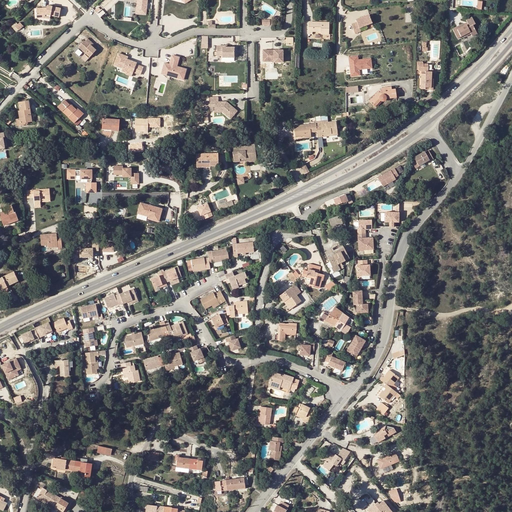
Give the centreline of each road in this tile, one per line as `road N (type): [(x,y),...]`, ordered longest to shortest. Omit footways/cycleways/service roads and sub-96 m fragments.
road 1 (tertiary): [(1,327),(259,213)]
road 2 (residential): [(0,108),(80,21),(151,45),(197,31),(236,32)]
road 3 (tertiary): [(259,213),(373,161),(424,126)]
road 4 (tertiary): [(417,118),(259,213)]
road 5 (residential): [(459,172),(403,244),(390,313)]
road 6 (residential): [(259,354),(255,329),(272,245),(281,235),(308,233)]
road 7 (tertiary): [(511,27),(417,118)]
road 8 (residential): [(178,307),(118,330),(96,386)]
road 9 (track): [(391,307),(442,315),(511,305)]
road 10 (tertiary): [(424,126),(511,42)]
road 11 (residential): [(27,460),(41,399),(19,347)]
